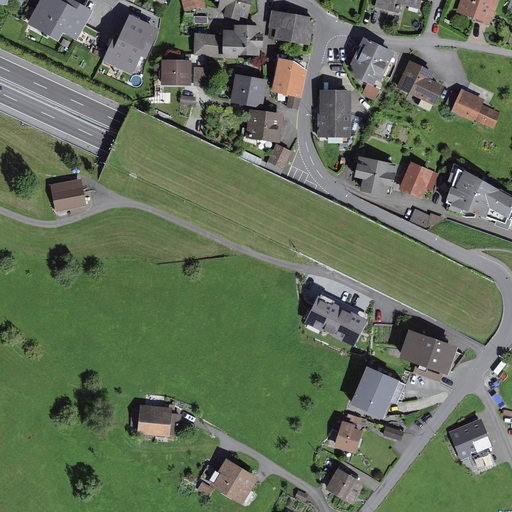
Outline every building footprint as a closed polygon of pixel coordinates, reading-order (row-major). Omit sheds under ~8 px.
[(77,40),(93,12),(70,0),(44,0),(31,25),(59,40),(63,33),(77,40)] [(182,0),(184,9),(205,5),(203,0),(182,0)] [(220,0),(217,13),(246,22),(252,0),(220,0)] [(456,0),(455,4),(489,17),(495,0),(456,0)] [(309,45),(313,14),(275,10),(271,41),(309,45)] [(112,42),(103,60),(133,75),(142,57),(146,60),(160,30),(130,15),(116,44),(112,42)] [(208,16),(186,17),(186,19),(194,19),(195,28),(208,27),(208,16)] [(262,25),(233,23),(232,34),(193,32),(192,52),(260,55),(262,25)] [(362,38),(350,64),(360,79),(378,88),(395,55),(362,38)] [(305,61),(279,56),(272,91),(288,94),(285,108),(301,111),(308,74),(305,61)] [(193,60),(162,59),(161,87),(192,88),(193,60)] [(433,70),(410,59),(396,88),(433,104),(443,83),(430,77),(433,70)] [(215,67),(197,66),(196,84),(214,85),(215,67)] [(266,82),(234,77),(230,102),(262,107),(266,82)] [(197,92),(173,90),(172,98),(196,100),(197,92)] [(349,94),(318,93),(316,136),(348,137),(349,94)] [(500,112),(461,94),(453,109),(492,128),(500,112)] [(282,116),(250,111),(246,138),(278,142),(282,116)] [(276,146),(268,164),(281,170),(289,152),(276,146)] [(363,157),(356,188),(388,196),(396,165),(363,157)] [(411,163),(400,188),(421,198),(432,172),(411,163)] [(450,184),(444,201),(458,206),(458,212),(485,218),(489,210),(507,219),(511,209),(511,196),(463,170),(455,187),(450,184)] [(83,178),(53,182),(56,204),(87,200),(83,178)] [(429,231),(434,218),(415,212),(411,225),(429,231)] [(333,296),(330,318),(361,323),(365,301),(333,296)] [(411,330),(403,354),(446,369),(454,345),(411,330)] [(369,367),(354,401),(382,413),(389,398),(396,401),(404,382),(369,367)] [(142,403),(139,425),(171,429),(174,407),(142,403)] [(344,418),(336,440),(355,448),(364,425),(344,418)] [(481,419),(451,432),(462,456),(491,443),(481,419)] [(227,461),(214,483),(241,499),(254,477),(227,461)] [(339,469),(330,486),(352,499),(362,482),(339,469)]
